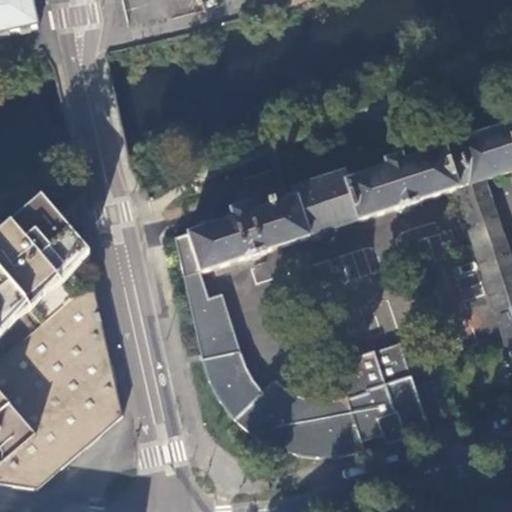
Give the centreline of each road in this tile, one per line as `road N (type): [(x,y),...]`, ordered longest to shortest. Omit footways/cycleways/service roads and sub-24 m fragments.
road 1 (secondary): [(72,0),(166,454),(167,511)]
road 2 (residential): [(511,443),(277,511)]
